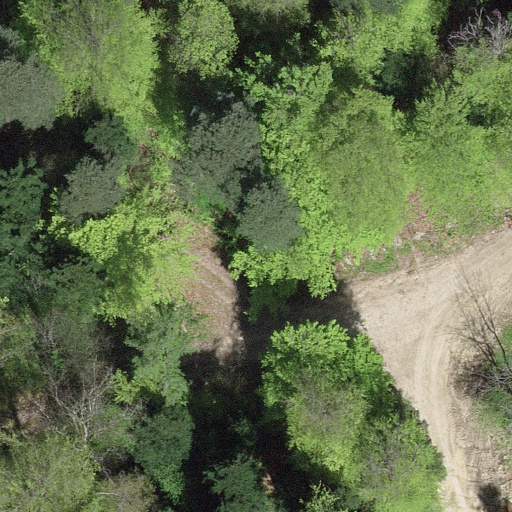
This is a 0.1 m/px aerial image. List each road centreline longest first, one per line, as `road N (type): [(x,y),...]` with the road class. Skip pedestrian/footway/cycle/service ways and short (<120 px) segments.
road 1 (track): [(511,254),(394,310),(252,340),(0,438)]
road 2 (track): [(252,340),(120,224),(0,168)]
road 3 (track): [(394,310),(458,511)]
